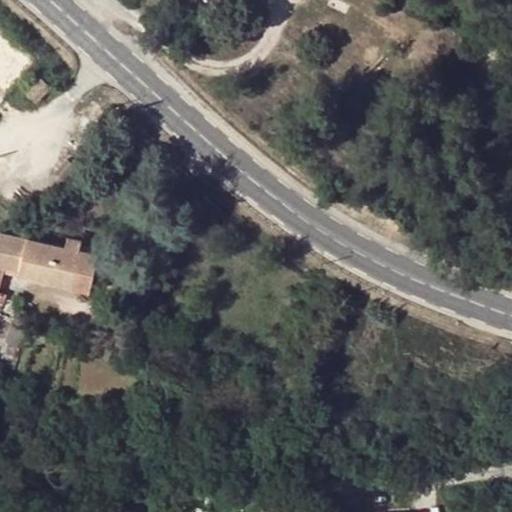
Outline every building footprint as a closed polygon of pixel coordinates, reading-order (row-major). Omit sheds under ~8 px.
[(36,103),(51,88),(41,79),(26,95),(36,103)] [(76,167),(66,159),(53,174),(63,182),(76,167)] [(0,266),(5,267),(19,270),(20,265),(25,238),(1,233),(0,236),(0,266)] [(65,247),(74,249),(76,239),(67,237),(65,247)] [(25,238),(20,265),(49,272),(47,281),(69,286),(71,277),(92,282),(98,255),(80,251),(82,241),(76,239),(74,249),(65,247),(25,238)] [(49,272),(20,265),(19,270),(18,274),(47,281),(49,272)] [(90,291),(92,282),(71,277),(69,286),(90,291)] [(1,316),(10,318),(17,319),(22,299),(7,295),(1,316)] [(24,321),(17,319),(10,318),(2,353),(17,356),(24,321)]
